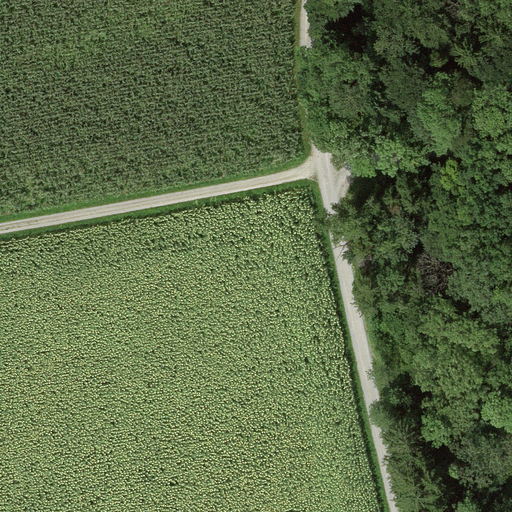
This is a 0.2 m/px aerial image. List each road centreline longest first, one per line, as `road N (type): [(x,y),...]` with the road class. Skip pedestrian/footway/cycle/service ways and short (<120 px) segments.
road 1 (track): [(511,136),(0,232)]
road 2 (track): [(324,169),(405,511)]
road 3 (track): [(324,169),(319,73),(326,0)]
